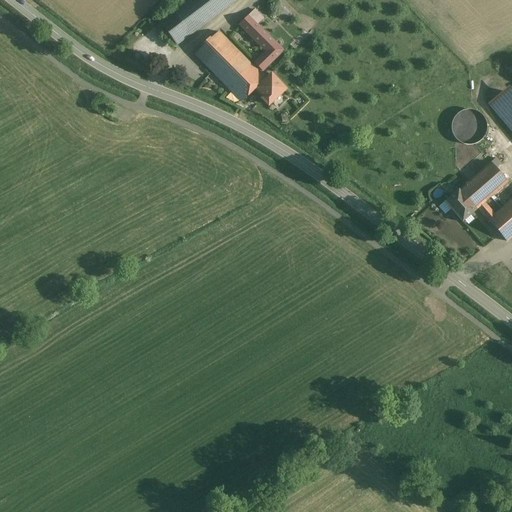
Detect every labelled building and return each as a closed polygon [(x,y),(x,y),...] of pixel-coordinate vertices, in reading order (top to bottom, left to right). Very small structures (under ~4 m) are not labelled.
[(189,0),(160,22),(176,45),(235,1),(234,0),(189,0)] [(248,16),(257,24),(263,18),(255,10),(248,16)] [(274,13),(269,17),(286,34),(291,30),(274,13)] [(265,51),(275,42),(257,24),(248,16),(239,25),(265,51)] [(275,42),(284,51),(293,41),(286,34),(269,17),(266,21),(263,18),(257,24),(275,42)] [(255,89),(266,80),(260,74),(251,65),(218,31),(194,55),(241,102),(255,89)] [(265,51),(251,65),(260,74),(278,56),(284,51),(275,42),(265,51)] [(266,80),(255,89),(263,98),(263,100),(267,104),(269,105),(285,90),(271,74),(266,80)] [(511,106),(500,93),(489,104),(511,132),(511,106)] [(449,134),(452,141),(457,147),(463,150),(471,150),(478,148),(483,143),(487,136),(487,128),(485,121),(479,115),(471,112),(463,113),(457,116),(452,121),(449,127),(449,134)] [(469,181),(444,202),(462,222),(478,209),(485,202),(507,182),(491,162),(469,181)] [(485,202),(478,209),(506,242),(511,236),(511,199),(496,214),(485,202)]
